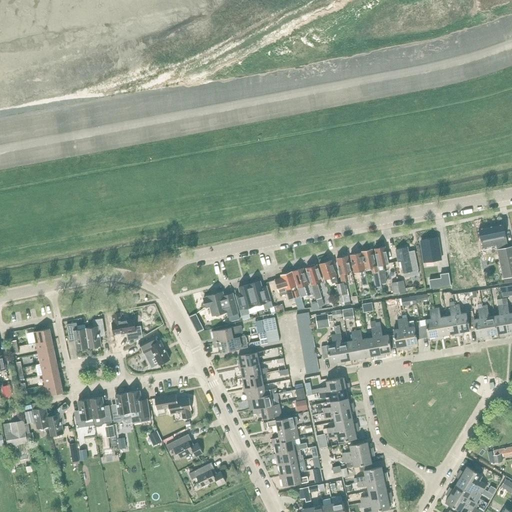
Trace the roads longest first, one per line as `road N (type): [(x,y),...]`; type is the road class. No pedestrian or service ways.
road 1 (tertiary): [(161,285),(195,252),(511,193)]
road 2 (residential): [(437,482),(381,445),(362,367),(511,340)]
road 3 (tertiary): [(276,511),(205,368)]
road 4 (residential): [(437,482),(486,403),(511,394)]
